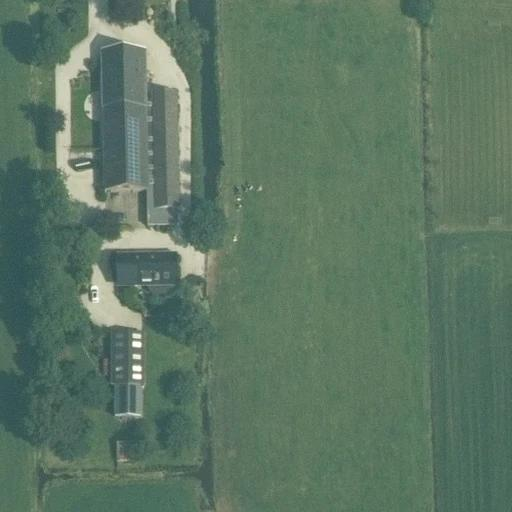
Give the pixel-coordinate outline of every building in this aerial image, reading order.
[(105,195),(146,194),(145,133),(177,133),(176,96),(153,96),(153,104),(145,104),(144,55),(101,56),(105,195)] [(145,133),(146,194),(147,194),(148,229),(174,228),(174,212),(179,212),(177,133),(145,133)] [(116,262),(116,287),(147,287),(149,291),(154,295),(159,296),(165,295),(169,291),(172,286),(174,286),(174,261),(116,262)] [(144,338),(110,338),(111,420),(139,420),(138,390),(145,390),(144,338)] [(133,446),(116,447),(117,465),(134,464),(133,446)]
